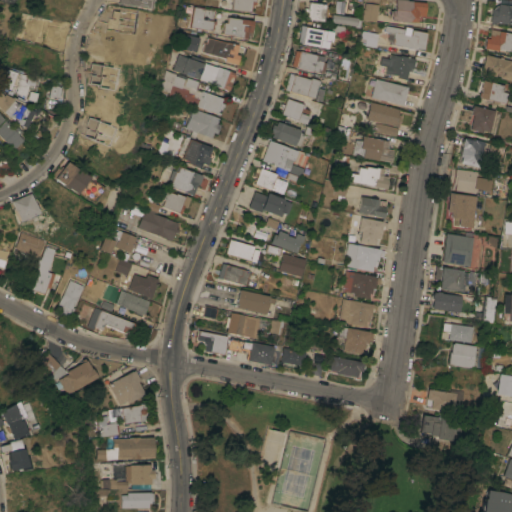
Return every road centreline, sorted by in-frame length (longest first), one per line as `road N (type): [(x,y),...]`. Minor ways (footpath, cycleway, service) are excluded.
road 1 (tertiary): [(182,511),(174,333),(271,63),(283,0)]
road 2 (residential): [(393,406),(421,177),(457,34),(457,0)]
road 3 (residential): [(0,299),(98,349),(393,406)]
road 4 (residential): [(0,195),(33,178),(60,145),(75,106),(75,48),(98,0)]
